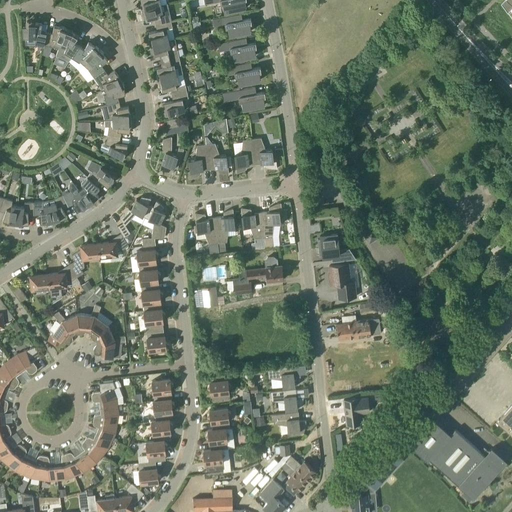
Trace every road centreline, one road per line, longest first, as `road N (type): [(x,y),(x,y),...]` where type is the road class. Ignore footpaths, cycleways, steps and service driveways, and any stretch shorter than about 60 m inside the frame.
road 1 (residential): [(333,511),(295,185)]
road 2 (residential): [(295,185),(264,0)]
road 3 (residential): [(80,377),(74,430),(36,439),(21,408),(29,392),(63,369)]
road 4 (residential): [(183,199),(176,245),(189,365)]
road 5 (residential): [(189,365),(193,428),(186,459),(156,511)]
road 6 (residential): [(138,78),(92,29),(34,4)]
